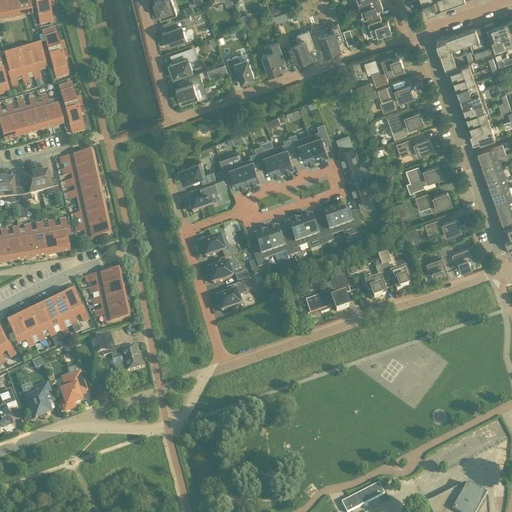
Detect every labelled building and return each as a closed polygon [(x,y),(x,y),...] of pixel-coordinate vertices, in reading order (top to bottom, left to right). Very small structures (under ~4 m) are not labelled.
[(4,0),(8,19),(20,17),(16,0),(4,0)] [(31,9),(30,3),(29,0),(16,0),(20,17),(32,15),(30,9),(31,9)] [(48,0),(44,0),(30,3),(31,9),(37,8),(40,25),(53,23),(48,0)] [(156,0),(154,1),(160,17),(176,12),(172,0),(156,0)] [(380,7),(381,5),(379,0),(373,0),(359,5),(363,16),(361,17),(363,23),(362,24),(367,22),(380,18),(381,17),(378,11),(377,11),(376,9),(380,7)] [(432,0),(422,4),(425,14),(445,7),(443,0),(432,0)] [(190,5),(182,7),(184,14),(192,12),(190,5)] [(293,7),(295,14),(301,11),(299,5),(293,7)] [(278,13),(272,15),(274,23),(281,20),(278,13)] [(189,16),(184,18),(187,28),(193,26),(189,16)] [(183,30),(187,28),(184,18),(172,22),(174,27),(162,32),(165,39),(163,41),(165,46),(167,47),(172,45),(173,43),(186,38),(183,30)] [(382,22),(380,18),(367,22),(369,26),(365,27),(368,36),(366,36),(366,37),(372,35),(373,37),(379,34),(378,33),(390,29),(387,20),(382,22)] [(494,51),(505,47),(498,28),(495,29),(493,22),(484,25),(487,35),(489,35),(494,51)] [(498,28),(505,47),(511,45),(511,31),(508,22),(502,24),(503,26),(498,28)] [(340,48),(336,37),(342,35),(337,23),(326,27),(328,32),(318,35),(324,53),(327,52),(327,53),(333,51),(332,50),(340,48)] [(475,28),(455,35),(459,46),(479,39),(475,28)] [(349,29),(343,31),(348,45),(354,43),(349,29)] [(42,52),(44,59),(61,53),(54,30),(42,33),(47,50),(42,52)] [(311,58),(307,48),(313,45),(308,30),(297,33),(296,35),(295,38),(297,44),(290,47),(295,61),(302,58),(303,61),(311,58)] [(439,53),(450,49),(459,46),(455,35),(435,42),(439,53)] [(208,39),(211,46),(217,44),(214,37),(208,39)] [(274,73),(275,71),(280,69),(275,54),(280,52),(277,41),(265,45),(267,52),(261,54),(262,58),(261,59),(262,63),(264,63),(268,73),(269,73),(270,74),(274,73)] [(42,52),(40,47),(28,50),(35,74),(33,74),(35,82),(41,80),(38,73),(47,70),(45,65),(44,59),(42,52)] [(169,71),(170,75),(172,75),(173,77),(192,70),(188,60),(195,57),(192,48),(173,54),(176,61),(168,63),(170,69),(169,71)] [(491,53),(489,48),(480,52),(482,56),(491,53)] [(456,67),(450,49),(439,53),(446,72),(450,70),(457,68),(456,68),(468,63),(456,67)] [(35,74),(28,50),(16,53),(23,77),(21,78),(24,85),(29,84),(27,76),(33,74),(35,74)] [(16,53),(5,57),(6,63),(8,69),(10,75),(11,80),(10,80),(12,89),(18,87),(15,79),(21,78),(23,77),(16,53)] [(61,53),(44,59),(45,65),(51,63),(56,80),(68,76),(61,53)] [(246,83),(248,80),(254,78),(247,58),(239,61),(237,55),(226,59),(230,71),(236,69),(241,83),(243,84),(246,83)] [(379,70),(371,73),(375,86),(388,81),(385,74),(403,68),(399,56),(391,59),(390,57),(376,62),(379,70)] [(497,62),(499,67),(511,63),(509,58),(497,62)] [(450,70),(453,79),(471,73),(474,72),(471,64),(469,65),(468,63),(456,68),(457,68),(450,70)] [(4,76),(10,75),(8,69),(0,70),(0,95),(9,93),(4,76)] [(199,73),(188,77),(190,83),(175,88),(178,95),(177,96),(176,97),(178,104),(180,105),(187,102),(187,100),(198,96),(196,90),(199,88),(199,86),(203,85),(199,73)] [(471,73),(453,79),(456,88),(475,82),(471,73)] [(356,86),(359,93),(372,89),(369,81),(356,86)] [(475,82),(456,88),(459,97),(478,91),(480,90),(478,82),(475,83),(475,82)] [(64,105),(58,107),(60,113),(78,108),(71,85),(59,88),(64,105)] [(396,107),(395,104),(405,100),(405,98),(413,95),(409,85),(391,91),(389,85),(377,90),(381,102),(380,103),(383,111),(396,107)] [(374,89),(359,95),(361,101),(377,96),(374,89)] [(478,91),(459,97),(463,107),(481,100),(484,99),(481,91),(478,92),(478,91)] [(63,124),(61,119),(60,113),(58,107),(56,101),(48,104),(46,96),(41,97),(43,105),(44,105),(51,128),(63,124)] [(33,108),(39,131),(51,128),(44,105),(43,105),(37,107),(34,99),(29,101),(31,108),(33,108)] [(481,100),(463,107),(466,115),(484,109),(481,100)] [(21,111),(28,134),(39,131),(33,108),(31,108),(25,110),(23,102),(18,104),(20,112),(21,111)] [(10,114),(16,137),(28,134),(21,111),(20,112),(14,113),(11,106),(6,107),(8,115),(10,114)] [(78,108),(60,113),(61,119),(67,117),(72,134),(84,131),(78,108)] [(10,114),(8,115),(2,117),(0,109),(0,125),(4,141),(16,137),(10,114)] [(297,109),(285,112),(287,119),(298,116),(297,109)] [(484,109),(466,115),(469,125),(487,118),(490,117),(487,109),(485,110),(484,109)] [(400,118),(398,112),(386,116),(391,129),(402,125),(404,131),(415,127),(414,125),(422,122),(418,112),(400,118)] [(276,117),(264,122),(266,128),(278,123),(276,117)] [(469,134),(491,127),(487,118),(469,125),(472,133),(469,134)] [(370,130),(376,128),(373,120),(368,121),(367,122),(370,130)] [(323,141),(329,139),(323,123),(317,126),(319,131),(308,135),(316,158),(318,157),(319,158),(325,156),(325,155),(327,154),(323,141)] [(495,138),(491,127),(469,134),(472,143),(478,141),(479,144),(495,138)] [(316,158),(308,135),(297,139),(295,133),(289,136),(289,138),(290,138),(294,151),(300,149),(305,162),(307,161),(308,162),(314,160),(314,159),(316,158)] [(361,171),(367,169),(364,161),(359,163),(353,146),(352,147),(348,135),(337,139),(341,151),(338,152),(344,170),(359,165),(361,171)] [(285,143),(273,147),(282,170),(284,169),(285,170),(291,168),(290,167),(293,166),(289,153),(294,151),(290,138),(289,138),(284,140),(285,143)] [(410,144),(408,139),(396,143),(400,156),(411,152),(413,157),(424,154),(424,152),(432,149),(428,138),(410,144)] [(477,151),(481,162),(505,154),(501,143),(486,148),(477,151)] [(282,170),(273,147),(262,151),(261,145),(254,148),(256,152),(260,163),(266,161),(270,174),(273,173),(274,174),(280,172),(279,171),(282,170)] [(251,157),(240,161),(247,182),(250,181),(250,183),(256,180),(256,179),(259,178),(254,166),(260,163),(256,152),(250,154),(251,157)] [(69,163),(71,169),(71,171),(94,166),(92,154),(69,159),(69,157),(60,159),(61,165),(69,163)] [(505,154),(481,162),(484,172),(502,166),(498,156),(505,154)] [(247,182),(240,161),(229,165),(226,158),(220,160),(225,176),(232,174),(236,186),(239,185),(239,186),(245,184),(245,183),(247,182)] [(178,169),(180,174),(178,175),(181,181),(182,181),(183,182),(200,176),(202,183),(215,178),(212,171),(205,174),(200,161),(178,169)] [(424,187),(423,184),(434,180),(433,178),(441,175),(437,165),(419,171),(417,166),(405,170),(409,182),(406,183),(410,192),(424,187)] [(74,183),(97,178),(94,166),(71,171),(71,169),(63,171),(64,177),(72,175),(73,181),(74,183)] [(502,166),(484,172),(488,183),(505,177),(502,166)] [(226,177),(223,169),(217,172),(220,179),(226,177)] [(367,169),(361,171),(363,176),(348,182),(355,201),(358,200),(362,211),(373,207),(369,196),(370,195),(364,178),(370,176),(367,169)] [(43,174),(43,171),(36,173),(41,193),(46,191),(46,192),(50,196),(59,194),(56,182),(51,183),(48,172),(43,174)] [(25,178),(28,189),(21,190),(24,203),(33,200),(32,195),(41,193),(36,173),(29,175),(30,177),(25,178)] [(505,177),(488,183),(491,193),(509,187),(505,177)] [(9,181),(9,178),(2,179),(4,199),(9,199),(12,204),(24,203),(21,190),(15,192),(14,180),(9,181)] [(76,195),(100,189),(97,178),(74,183),(73,181),(65,183),(67,188),(75,187),(76,193),(76,195)] [(224,179),(215,182),(217,190),(218,191),(227,187),(224,179)] [(217,205),(212,192),(217,190),(215,182),(199,188),(202,195),(187,200),(188,202),(186,202),(189,209),(190,208),(192,214),(217,205)] [(511,197),(511,196),(509,187),(491,193),(495,203),(511,197)] [(79,206),(102,201),(100,189),(76,195),(76,193),(68,194),(69,200),(77,198),(79,206)] [(429,198),(427,192),(415,197),(419,210),(430,206),(432,211),(443,207),(442,205),(451,202),(447,192),(429,198)] [(511,197),(495,203),(498,213),(511,208),(511,197)] [(81,218),(105,213),(102,201),(79,206),(81,214),(73,216),(74,222),(82,220),(81,218)] [(404,214),(400,202),(394,204),(398,216),(404,214)] [(334,209),(342,233),(353,229),(353,230),(360,227),(356,216),(350,218),(345,205),(342,206),(342,205),(336,207),(336,209),(334,209)] [(511,220),(511,208),(498,213),(502,224),(511,220)] [(342,233),(334,209),(331,210),(331,209),(325,211),(325,212),(323,213),(327,226),(321,228),(326,242),(327,244),(333,242),(331,237),(342,233)] [(84,230),(108,224),(105,213),(81,218),(82,220),(83,226),(75,228),(77,233),(84,232),(84,230)] [(302,221),(300,221),(308,245),(319,241),(320,244),(326,242),(321,228),(316,230),(311,217),(308,218),(308,217),(302,219),(302,221)] [(439,226),(438,225),(436,219),(424,223),(429,236),(440,233),(443,242),(454,238),(452,232),(460,229),(456,218),(442,223),(443,224),(439,226)] [(61,229),(55,230),(53,230),(57,254),(69,252),(65,229),(67,228),(65,220),(60,221),(61,229)] [(293,238),(287,240),(293,256),(299,254),(297,249),(308,245),(300,221),(298,222),(297,221),(291,223),(291,224),(289,225),(293,238)] [(41,232),(45,256),(57,254),(53,230),(55,230),(53,222),(48,223),(49,231),(43,232),(41,232)] [(29,234),(34,258),(45,256),(41,232),(43,232),(42,224),(36,225),(37,233),(31,234),(29,234)] [(87,242),(110,237),(108,224),(84,230),(84,232),(86,238),(78,239),(79,245),(88,243),(87,242)] [(511,224),(504,227),(504,226),(503,226),(507,237),(504,237),(509,250),(511,249),(511,250),(511,224)] [(18,236),(22,260),(34,258),(29,234),(31,234),(30,226),(24,227),(26,235),(19,236),(18,236)] [(6,239),(10,262),(22,260),(18,236),(19,236),(18,228),(12,229),(14,237),(8,238),(6,239)] [(293,256),(287,240),(282,242),(277,229),(275,230),(274,229),(268,231),(268,233),(266,233),(274,257),(285,253),(287,258),(293,256)] [(403,232),(403,231),(402,231),(406,240),(418,236),(418,235),(417,236),(414,229),(403,232)] [(0,239),(0,263),(10,262),(6,239),(8,238),(6,230),(1,231),(2,239),(0,239)] [(274,257),(266,233),(264,234),(263,233),(257,235),(257,236),(255,237),(259,250),(253,252),(258,268),(265,266),(264,261),(274,257)] [(203,253),(205,258),(222,252),(224,259),(237,254),(234,247),(229,249),(224,236),(200,245),(201,246),(199,247),(201,253),(203,253)] [(450,242),(443,244),(448,258),(454,256),(458,269),(470,265),(467,257),(470,256),(467,248),(453,252),(450,242)] [(448,258),(443,244),(429,249),(433,259),(428,261),(431,270),(433,269),(435,277),(447,273),(443,260),(448,258)] [(208,271),(210,277),(208,277),(210,284),(212,283),(212,284),(232,277),(227,264),(208,271)] [(388,264),(382,266),(387,280),(392,278),(397,291),(408,287),(406,279),(408,278),(405,270),(391,274),(388,264)] [(381,282),(387,280),(382,266),(375,269),(379,279),(366,283),(369,292),(371,291),(374,299),(385,295),(381,282)] [(96,281),(98,287),(98,289),(122,284),(119,272),(96,277),(96,276),(87,277),(89,283),(96,281)] [(237,283),(249,279),(246,272),(235,276),(237,283)] [(333,287),(335,292),(326,295),(325,292),(305,299),(308,308),(310,313),(320,310),(321,313),(329,311),(328,309),(334,307),(336,312),(348,308),(343,291),(348,289),(344,276),(331,280),(333,287)] [(229,295),(216,299),(217,300),(215,301),(217,307),(219,307),(221,312),(232,308),(233,310),(240,308),(239,306),(243,305),(240,297),(246,294),(243,283),(227,289),(229,295)] [(101,301),(124,296),(122,284),(98,289),(98,287),(90,289),(91,295),(99,293),(100,299),(101,301)] [(83,313),(73,292),(62,297),(72,319),(74,318),(80,315),(83,323),(88,320),(85,313),(83,313)] [(103,313),(127,308),(124,296),(101,301),(100,299),(92,301),(94,306),(101,305),(103,311),(103,313)] [(72,319),(62,297),(51,303),(61,324),(63,323),(69,321),(75,333),(80,330),(77,325),(74,318),(72,319)] [(61,324),(51,303),(40,308),(50,329),(52,329),(58,326),(61,333),(66,331),(63,323),(61,324)] [(50,329),(40,308),(29,313),(40,335),(41,334),(47,331),(51,338),(56,336),(52,329),(50,329)] [(106,325),(129,320),(127,308),(103,313),(103,311),(95,313),(96,318),(104,316),(106,325)] [(40,335),(29,313),(19,318),(29,340),(31,339),(36,336),(40,343),(45,341),(41,334),(40,335)] [(29,349),(34,346),(31,339),(29,340),(19,318),(7,323),(18,345),(26,341),(29,349)] [(10,349),(0,332),(0,355),(1,355),(6,352),(10,359),(15,356),(11,348),(10,349)] [(89,340),(93,355),(113,349),(109,334),(89,340)] [(118,352),(122,366),(115,368),(117,376),(124,374),(125,374),(144,369),(141,357),(139,357),(137,347),(118,352)] [(40,359),(32,362),(36,370),(43,367),(40,359)] [(80,396),(87,394),(77,369),(69,372),(71,376),(65,379),(69,389),(61,392),(64,400),(61,401),(65,412),(75,408),(74,405),(82,402),(80,396)] [(31,392),(32,392),(34,397),(28,399),(29,402),(27,403),(30,411),(32,410),(35,419),(39,418),(40,420),(47,418),(46,415),(50,414),(47,404),(52,403),(55,402),(48,382),(30,389),(31,392)] [(12,428),(6,411),(16,407),(10,391),(0,394),(0,408),(1,412),(0,412),(0,432),(3,431),(6,432),(11,431),(12,428)] [(341,503),(342,504),(345,511),(349,511),(384,495),(379,484),(344,502),(341,503)] [(489,511),(488,499),(486,497),(487,496),(467,485),(467,486),(464,485),(427,504),(431,511),(489,511)]
